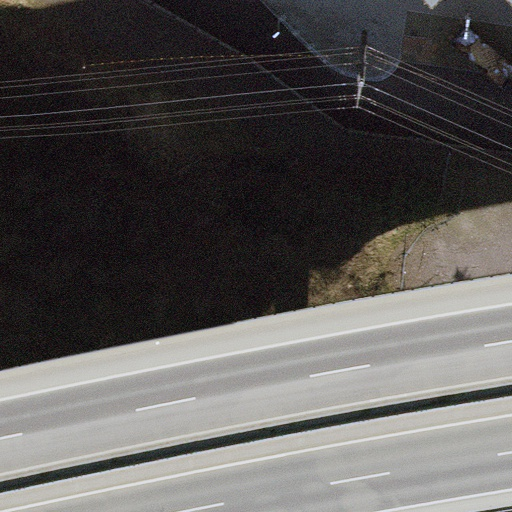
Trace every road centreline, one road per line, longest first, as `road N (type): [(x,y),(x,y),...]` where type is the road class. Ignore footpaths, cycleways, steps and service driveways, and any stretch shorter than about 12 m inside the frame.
road 1 (motorway): [(511,341),(0,439)]
road 2 (motorway): [(185,511),(511,452)]
